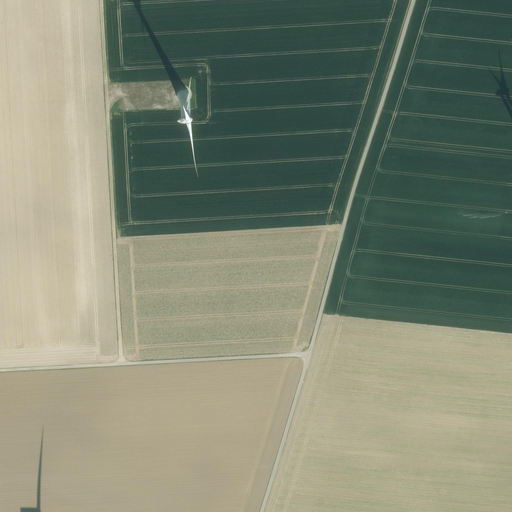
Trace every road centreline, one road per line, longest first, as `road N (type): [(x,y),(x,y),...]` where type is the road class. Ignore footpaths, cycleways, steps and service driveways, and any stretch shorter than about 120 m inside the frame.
road 1 (unclassified): [(414,0),(310,355)]
road 2 (track): [(101,0),(121,364)]
road 3 (unclassified): [(0,371),(310,355)]
road 4 (unclassified): [(310,355),(262,511)]
